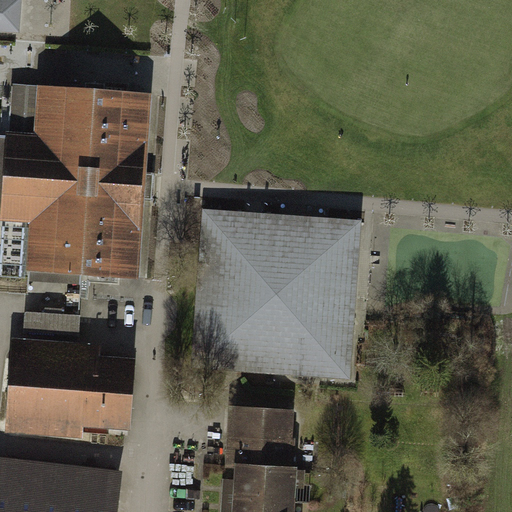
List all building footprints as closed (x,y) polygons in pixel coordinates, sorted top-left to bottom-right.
[(20,0),(0,0),(0,30),(18,32),(20,0)] [(149,95),(12,86),(8,139),(0,138),(0,214),(2,215),(2,219),(33,221),(30,268),(136,276),(149,95)] [(255,213),(202,210),(192,369),(351,379),(361,220),(255,213)] [(26,312),(24,339),(80,343),(82,316),(53,314),(26,312)] [(24,339),(14,338),(6,432),(79,438),(80,425),(128,429),(134,358),(101,355),(102,345),(80,343),(24,339)] [(296,410),(228,406),(227,436),(225,467),(235,468),(234,480),(224,480),(223,486),(221,511),(295,511),(297,487),(304,487),(304,471),(298,471),(298,467),(295,467),(297,434),(295,434),(296,410)] [(0,511),(117,511),(122,473),(0,460),(0,511)]
